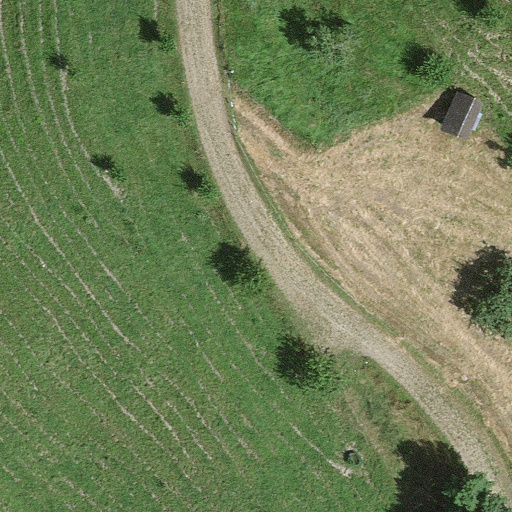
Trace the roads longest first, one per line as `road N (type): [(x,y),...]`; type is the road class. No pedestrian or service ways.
road 1 (track): [(197,0),(212,131),(229,176),(282,261),(455,424),(500,511)]
road 2 (track): [(282,261),(446,511)]
